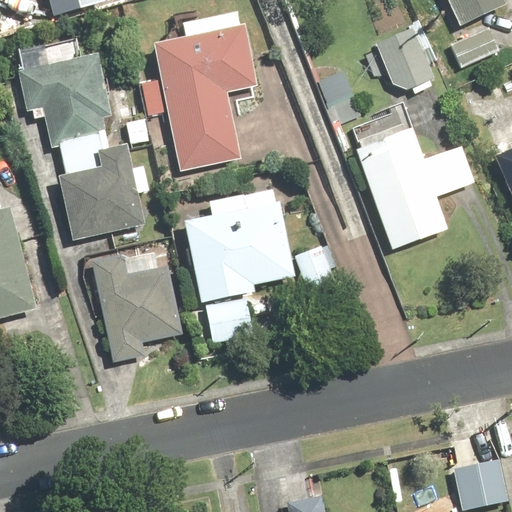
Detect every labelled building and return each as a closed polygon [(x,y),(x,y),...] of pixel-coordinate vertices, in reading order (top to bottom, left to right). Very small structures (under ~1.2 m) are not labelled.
[(50,0),(54,13),(101,0),(50,0)] [(511,3),(510,0),(454,0),(468,27),(511,6),(511,3)] [(417,27),(383,41),(403,88),(437,73),(417,27)] [(493,27),(450,45),(462,72),(504,54),(493,27)] [(160,44),(183,169),(244,157),(232,93),(260,88),(249,28),(160,44)] [(104,54),(21,71),(30,114),(47,110),(56,150),(63,149),(68,174),(61,176),(75,243),(151,227),(134,145),(115,149),(109,121),(117,119),(104,54)] [(419,128),(365,147),(401,245),(447,229),(437,200),(481,184),(467,145),(430,158),(419,128)] [(511,154),(500,160),(511,187),(511,154)] [(283,205),(190,223),(215,346),(267,336),(257,288),(298,280),(283,205)] [(19,212),(0,216),(0,321),(42,312),(19,212)] [(326,246),(301,256),(318,299),(343,289),(326,246)] [(129,252),(99,258),(119,362),(145,357),(143,342),(184,334),(171,266),(133,274),(129,252)] [(504,463),(457,472),(464,511),(467,511),(511,504),(504,463)] [(328,511),(325,498),(292,505),(293,511),(328,511)]
